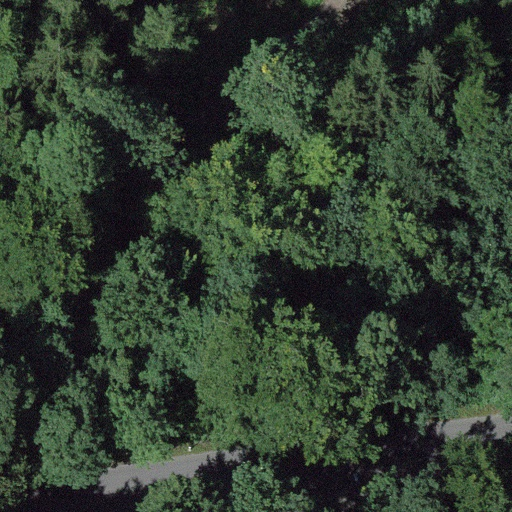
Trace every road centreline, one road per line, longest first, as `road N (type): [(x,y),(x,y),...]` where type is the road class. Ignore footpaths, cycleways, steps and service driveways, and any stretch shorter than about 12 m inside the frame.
road 1 (track): [(430,0),(0,283)]
road 2 (unclassified): [(511,438),(58,511)]
